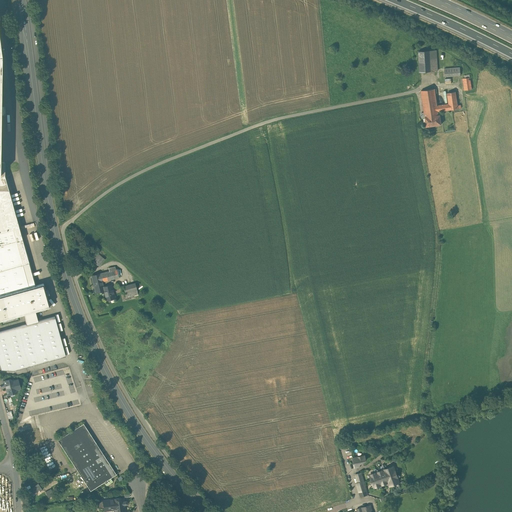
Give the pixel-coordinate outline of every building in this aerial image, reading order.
[(436,50),(418,52),(419,72),(437,71),(436,50)] [(460,68),(444,69),(445,76),(460,75),(460,68)] [(469,75),(464,76),(465,78),(463,78),(464,90),(471,89),(469,75)] [(434,89),(421,91),(424,113),(425,117),(438,115),(438,112),(458,109),(457,105),(455,92),(447,93),(448,104),(437,106),(435,93),(434,89)] [(425,117),(426,127),(441,124),(439,115),(425,117)] [(4,175),(0,175),(0,232),(13,229),(16,242),(22,240),(4,175)] [(0,232),(0,295),(29,288),(22,265),(16,242),(13,229),(0,232)] [(29,263),(22,240),(16,242),(22,265),(29,263)] [(105,259),(97,253),(92,260),(94,262),(97,265),(99,266),(105,259)] [(35,286),(29,263),(22,265),(29,288),(35,286)] [(109,271),(91,276),(93,284),(102,282),(110,280),(119,277),(117,269),(116,270),(115,267),(108,268),(109,271)] [(102,282),(93,284),(95,293),(104,291),(104,290),(103,287),(102,282)] [(135,283),(123,286),(125,291),(125,293),(126,297),(138,294),(135,283)] [(29,288),(0,295),(0,320),(24,314),(35,311),(50,307),(43,284),(35,286),(29,288)] [(112,290),(104,292),(104,291),(106,300),(114,298),(113,293),(112,289),(112,290)] [(35,311),(24,314),(27,324),(0,331),(0,366),(1,370),(14,370),(66,356),(55,317),(38,321),(35,311)] [(6,388),(19,384),(18,380),(14,381),(13,380),(10,380),(10,379),(4,381),(6,388)] [(19,384),(6,388),(8,395),(17,392),(16,389),(20,388),(19,384)] [(116,474),(83,423),(58,440),(90,491),(104,482),(106,485),(107,485),(112,482),(112,481),(110,478),(116,474)] [(417,425),(408,427),(406,429),(407,432),(410,434),(413,434),(414,434),(416,437),(419,437),(422,435),(422,432),(417,425)] [(38,428),(19,433),(22,445),(41,440),(38,428)] [(364,456),(353,458),(355,467),(359,466),(360,463),(363,461),(365,461),(364,456)] [(393,466),(370,475),(374,487),(388,482),(389,485),(399,482),(393,466)] [(367,495),(361,472),(355,474),(358,483),(356,483),(360,497),(367,495)] [(38,484),(29,491),(31,495),(39,490),(40,491),(42,490),(38,484)] [(55,497),(51,489),(45,492),(48,498),(52,496),(53,498),(55,497)] [(123,497),(104,500),(105,509),(114,510),(114,511),(124,511),(125,511),(123,497)] [(12,511),(13,498),(0,498),(0,511),(12,511)]
